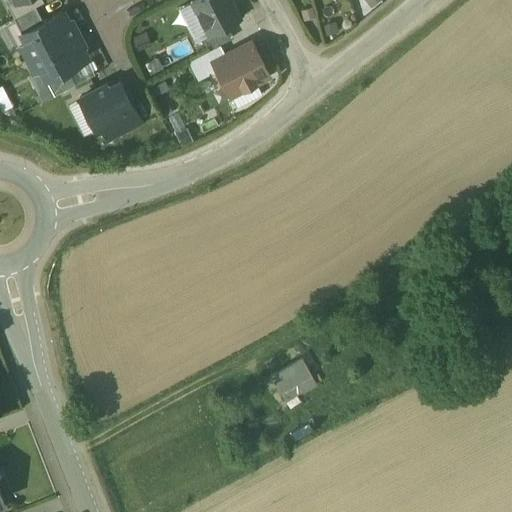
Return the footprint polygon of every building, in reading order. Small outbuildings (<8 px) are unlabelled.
[(43,0),(14,0),(21,13),(35,6),(44,1),(43,0)] [(231,0),(195,0),(193,1),(210,34),(241,18),(231,0)] [(21,13),(14,17),(23,33),(44,21),(35,6),(21,13)] [(44,21),(23,33),(28,43),(21,47),(28,59),(79,33),(72,20),(69,22),(63,11),(44,21)] [(79,33),(28,59),(34,72),(41,68),(47,79),(68,68),(87,57),(82,47),(85,45),(79,33)] [(226,55),(213,61),(231,95),(270,74),(252,42),(226,55)] [(199,79),(210,73),(205,66),(213,61),(226,55),(221,45),(189,60),(199,79)] [(68,68),(47,79),(55,95),(76,84),(68,68)] [(107,83),(80,97),(98,131),(103,128),(131,113),(125,102),(130,99),(120,80),(109,86),(107,83)] [(131,113),(103,128),(109,140),(137,125),(131,113)] [(324,381),(307,354),(284,369),(299,396),(324,381)] [(286,402),(297,397),(290,384),(280,390),(286,402)]
